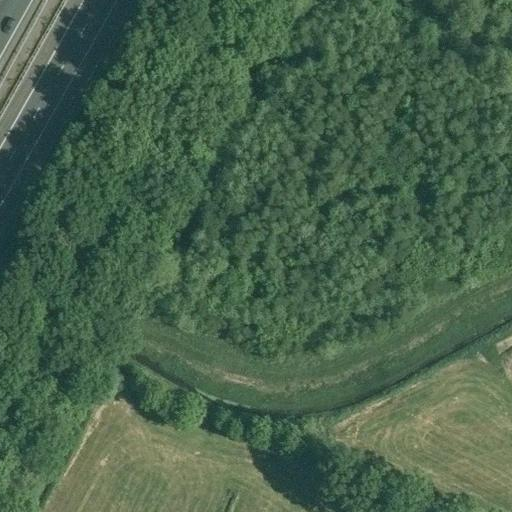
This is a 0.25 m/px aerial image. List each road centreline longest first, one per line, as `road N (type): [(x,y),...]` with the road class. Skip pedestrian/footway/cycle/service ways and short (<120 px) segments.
road 1 (unclassified): [(0,511),(263,0)]
road 2 (motorway): [(0,192),(107,0)]
road 3 (unclassified): [(403,0),(511,58)]
